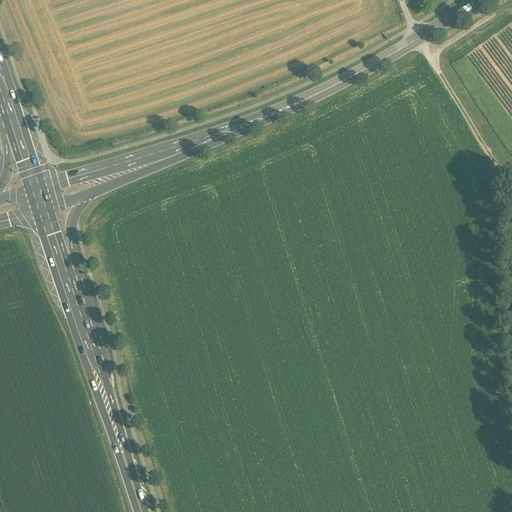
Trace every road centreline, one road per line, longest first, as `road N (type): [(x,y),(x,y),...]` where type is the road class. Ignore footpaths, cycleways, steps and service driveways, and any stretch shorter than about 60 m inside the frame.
road 1 (secondary): [(472,0),(336,82),(120,175)]
road 2 (primary): [(100,379),(71,223),(87,198),(120,175)]
road 3 (track): [(511,178),(468,121),(401,0)]
road 4 (primary): [(100,379),(42,198)]
road 5 (primary): [(142,511),(100,379)]
